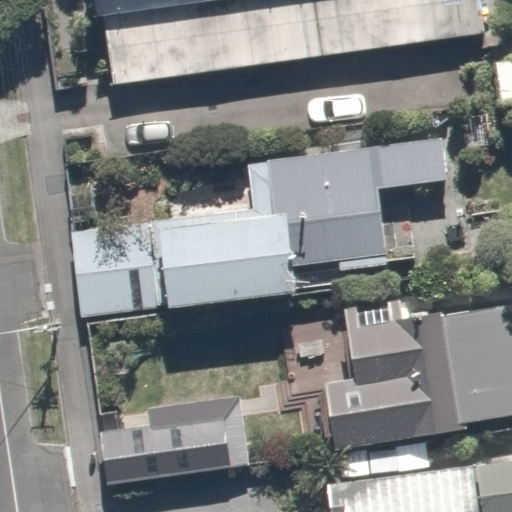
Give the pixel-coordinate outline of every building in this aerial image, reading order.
[(386,134),(375,52),(498,36),(493,0),(102,0),(113,81),(124,168),(386,134)] [(443,138),(242,161),(246,208),(150,220),(157,305),(391,275),(379,187),(445,178),(443,138)] [(324,381),(333,445),(511,420),(511,294),(341,321),(350,377),(324,381)] [(253,381),(104,402),(115,480),(264,459),(253,381)] [(511,511),(511,453),(344,476),(347,511),(511,511)]
